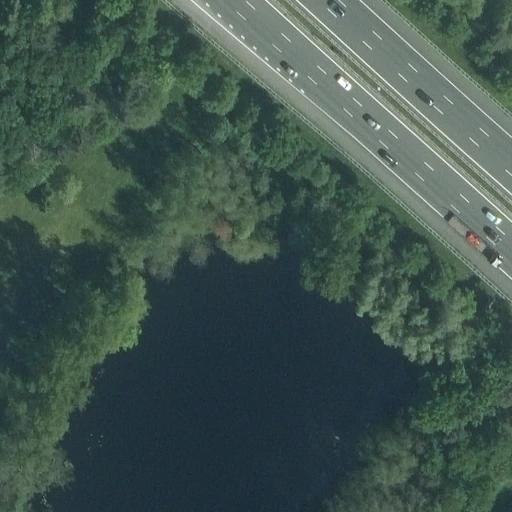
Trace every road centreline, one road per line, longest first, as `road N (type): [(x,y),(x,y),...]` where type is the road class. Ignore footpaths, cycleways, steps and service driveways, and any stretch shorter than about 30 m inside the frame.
road 1 (motorway): [(232,0),(511,253)]
road 2 (motorway): [(511,165),(329,0)]
